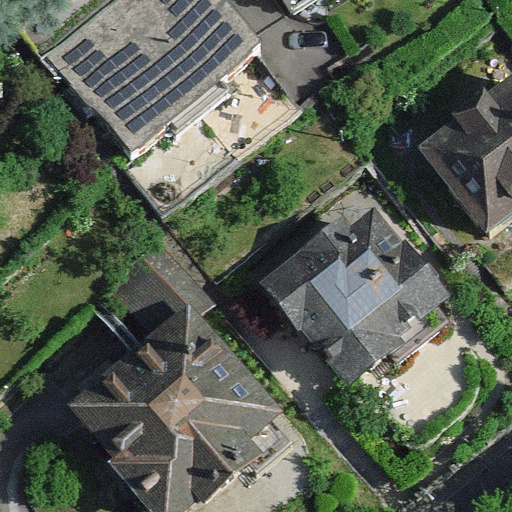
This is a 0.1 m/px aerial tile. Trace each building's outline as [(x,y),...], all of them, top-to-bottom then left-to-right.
[(217,0),(113,0),(43,57),(130,165),(260,55),(217,0)] [(281,0),(292,16),(318,0),(281,0)] [(511,109),(435,165),(508,265),(511,262),(511,109)] [(373,227),(273,310),(372,428),(472,345),(373,227)] [(198,338),(79,433),(142,511),(253,511),(305,470),(198,338)]
